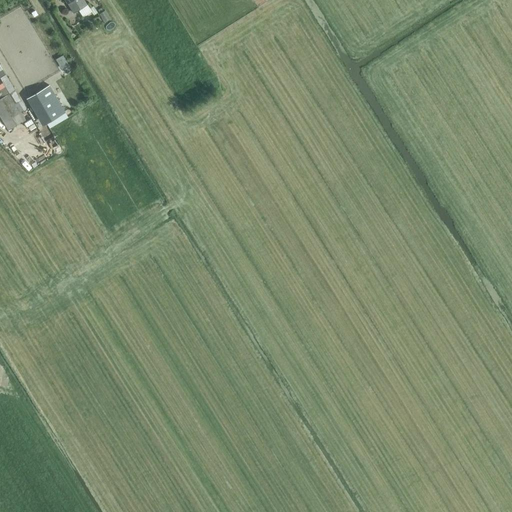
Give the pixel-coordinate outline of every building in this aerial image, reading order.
[(65,0),(67,3),(71,0),(74,5),(72,5),(80,18),(93,10),(86,0),(81,0),(79,1),(77,0),(65,0)] [(100,13),(105,21),(110,18),(105,10),(100,13)] [(56,59),(62,69),(69,65),(63,55),(56,59)] [(42,125),(65,112),(49,85),(27,99),(42,125)] [(5,87),(0,89),(0,99),(9,94),(5,87)] [(15,90),(9,94),(15,104),(21,101),(15,90)] [(9,94),(0,99),(0,117),(8,131),(25,120),(15,104),(9,94)]
